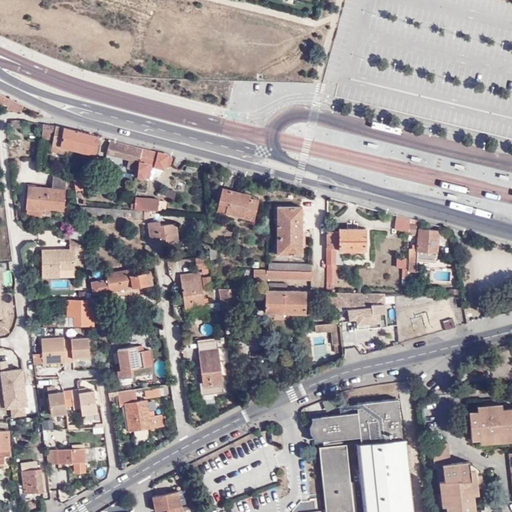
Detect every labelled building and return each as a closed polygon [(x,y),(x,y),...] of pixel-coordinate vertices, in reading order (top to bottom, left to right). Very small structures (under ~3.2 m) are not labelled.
[(9,98),(0,93),(0,103),(6,105),(9,98)] [(24,104),(9,98),(6,105),(5,109),(21,113),(24,104)] [(95,156),(99,137),(56,124),(46,121),(45,124),(55,127),(53,138),(52,143),(95,156)] [(55,127),(45,124),(44,135),(53,138),(55,127)] [(138,171),(144,149),(112,140),(107,154),(128,160),(126,166),(138,171)] [(93,163),(95,156),(52,143),(50,152),(93,163)] [(166,157),(166,155),(144,149),(138,171),(137,174),(153,179),(162,174),(164,165),(166,157)] [(45,208),(63,209),(66,180),(52,178),(51,190),(28,187),(26,210),(44,211),(45,208)] [(73,181),(77,199),(84,198),(81,179),(73,181)] [(260,198),(224,188),(219,209),(255,219),(260,198)] [(164,189),(163,197),(174,199),(175,191),(164,189)] [(129,209),(154,210),(155,200),(131,199),(129,209)] [(83,217),(143,221),(143,213),(84,207),(83,217)] [(303,207),(278,207),(278,254),(303,255),(303,207)] [(411,223),(411,221),(396,218),(396,232),(411,233),(411,223)] [(164,223),(153,224),(154,240),(168,239),(168,241),(180,240),(179,224),(164,225),(164,223)] [(329,231),(328,292),(335,293),(336,282),(338,282),(339,264),(336,264),(337,247),(340,248),(341,250),(367,251),(367,229),(341,229),(341,231),(329,231)] [(440,230),(420,229),(419,249),(412,249),(410,272),(417,273),(419,260),(436,262),(437,258),(438,258),(440,230)] [(87,253),(84,238),(71,238),(71,248),(44,248),(43,276),(61,276),(61,268),(76,269),(76,253),(87,253)] [(210,254),(195,257),(196,266),(211,264),(210,254)] [(406,267),(407,259),(398,259),(398,267),(406,267)] [(314,264),(270,262),(269,269),(314,271),(314,264)] [(97,292),(154,284),(152,271),(147,272),(146,266),(109,270),(110,277),(95,279),(97,292)] [(269,269),(256,269),(256,279),(313,280),(314,271),(269,269)] [(187,307),(206,306),(202,273),(184,275),(187,307)] [(238,290),(221,289),(226,328),(242,327),(238,290)] [(315,292),(266,290),(266,313),(306,314),(306,305),(314,305),(315,292)] [(385,295),(338,293),(338,295),(339,307),(339,310),(348,309),(349,320),(357,319),(357,329),(370,328),(370,323),(382,323),(382,313),(386,312),(385,295)] [(327,309),(339,307),(338,295),(326,296),(327,309)] [(63,323),(97,322),(96,311),(89,312),(89,299),(66,299),(66,315),(63,315),(63,323)] [(110,314),(99,315),(101,323),(102,329),(111,328),(110,314)] [(443,328),(453,325),(450,317),(440,320),(443,328)] [(343,351),(341,322),(315,325),(316,333),(332,331),(334,345),(335,345),(335,352),(343,351)] [(93,353),(92,334),(47,337),(48,349),(38,350),(38,362),(79,359),(79,354),(93,353)] [(220,347),(202,349),(206,382),(203,382),(204,394),(225,391),(220,347)] [(141,371),(139,352),(121,353),(123,372),(118,373),(120,387),(135,385),(135,371),(141,371)] [(6,361),(0,361),(0,411),(11,411),(11,417),(25,416),(22,370),(6,371),(6,361)] [(89,413),(101,412),(99,392),(91,392),(83,393),(83,388),(77,389),(79,406),(79,408),(89,408),(89,413)] [(79,406),(77,389),(59,390),(52,391),(53,398),(53,404),(54,413),(71,412),(71,407),(79,406)] [(130,430),(156,425),(154,414),(152,414),(149,398),(139,400),(137,390),(119,393),(121,406),(126,405),(130,430)] [(367,511),(409,511),(398,398),(356,403),(357,411),(360,436),(367,511)] [(511,407),(502,408),(502,403),(496,404),(496,401),(483,402),(483,405),(477,406),(477,410),(469,411),(471,439),(480,438),(480,443),(511,440),(511,407)] [(360,436),(357,411),(311,417),(312,421),(309,426),(310,432),(313,437),(314,441),(360,436)] [(43,430),(53,428),(51,419),(41,421),(43,430)] [(0,430),(0,463),(4,463),(4,456),(10,455),(9,430),(0,430)] [(147,432),(133,433),(134,443),(148,442),(147,432)] [(469,461),(451,463),(449,443),(433,444),(435,465),(442,464),(444,480),(439,480),(442,506),(446,506),(446,511),(471,511),(472,511),(475,511),(474,495),(478,494),(478,488),(481,488),(479,475),(476,475),(475,469),(470,470),(469,461)] [(353,511),(346,444),(319,446),(325,511),(321,511),(309,511),(353,511)] [(89,449),(53,450),(53,464),(90,462),(89,449)] [(19,493),(43,490),(41,468),(22,471),(23,484),(18,484),(19,493)] [(275,489),(261,493),(263,501),(277,497),(275,489)] [(182,505),(178,490),(152,496),(155,511),(167,508),(182,505)] [(19,511),(19,500),(9,501),(10,511),(19,511)]
